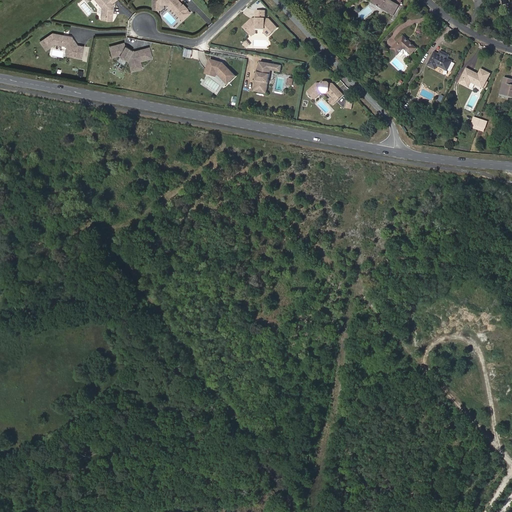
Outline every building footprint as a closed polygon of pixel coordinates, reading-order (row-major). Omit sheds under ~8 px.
[(95,0),(102,7),(101,15),(105,15),(106,17),(106,19),(111,20),(112,14),(111,12),(111,8),(113,7),(113,4),(112,2),(114,0),(95,0)] [(152,0),(153,2),(169,2),(169,5),(182,19),(190,12),(186,8),(187,8),(183,3),(182,4),(179,1),(176,1),(175,0),(152,0)] [(393,15),(399,5),(389,0),(372,0),(371,2),(393,15)] [(253,19),(253,17),(244,26),(251,32),(256,27),(257,27),(257,28),(265,28),(265,27),(266,27),(271,33),(278,27),(270,18),(266,18),(266,10),(257,10),(257,18),(257,19),(253,19)] [(71,35),(53,32),(40,40),(46,48),(55,42),(66,44),(67,46),(70,44),(71,46),(70,49),(71,51),(76,52),(75,55),(81,56),(83,45),(78,44),(78,45),(75,40),(73,40),(72,38),(72,36),(71,35)] [(408,57),(416,48),(404,36),(392,49),(400,57),(402,55),(405,54),(408,57)] [(125,45),(124,42),(114,44),(116,51),(120,50),(121,53),(121,55),(128,59),(129,58),(132,58),(135,69),(142,67),(140,60),(152,57),(149,47),(134,51),(125,45)] [(67,46),(66,53),(75,55),(76,52),(71,51),(70,49),(71,46),(70,44),(67,46)] [(113,55),(121,53),(120,50),(116,51),(114,44),(110,45),(113,55)] [(185,56),(192,57),(193,49),(186,49),(185,56)] [(450,72),(455,63),(447,59),(449,55),(440,51),(438,54),(434,52),(428,65),(436,69),(437,65),(450,72)] [(222,62),(211,59),(208,68),(218,71),(222,77),(227,82),(235,76),(225,64),(224,65),(223,64),(222,62)] [(281,71),(282,65),(260,61),(258,71),(257,71),(256,80),(254,91),(267,93),(271,69),(281,71)] [(208,68),(207,72),(222,77),(218,71),(208,68)] [(474,84),(483,88),(490,74),(481,69),(479,75),(467,69),(460,82),(472,88),(474,84)] [(511,96),(511,85),(511,86),(511,84),(511,79),(505,78),(501,94),(511,96)] [(321,82),(316,82),(308,90),(314,97),(321,91),(322,91),(327,92),(328,91),(333,96),(333,97),(340,91),(335,86),(334,86),(333,84),(333,82),(329,82),(328,81),(322,81),(321,82)] [(329,100),(332,103),(343,94),(340,91),(333,97),(333,96),(329,100)] [(481,120),(474,117),(472,123),(479,126),(481,120)] [(487,122),(481,120),(479,126),(485,128),(487,122)]
